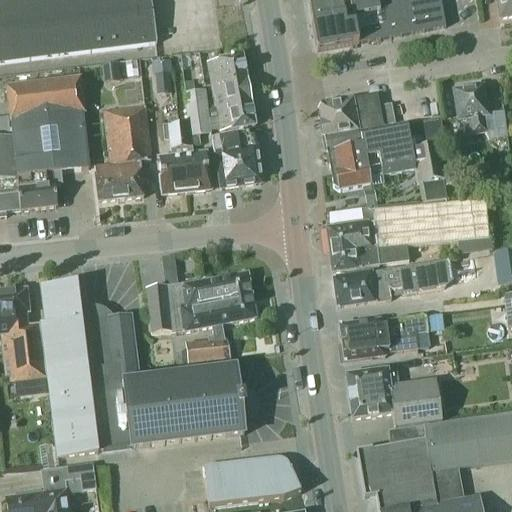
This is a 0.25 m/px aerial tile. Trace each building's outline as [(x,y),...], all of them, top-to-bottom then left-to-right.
[(156,46),(149,0),(40,0),(0,5),(0,66),(154,46),(156,46)] [(307,0),(308,6),(312,25),(311,25),(316,55),(445,30),(440,2),(418,6),(416,0),(307,0)] [(511,20),(511,0),(495,0),(499,22),(511,20)] [(206,64),(210,88),(245,82),(241,58),(206,64)] [(171,96),(169,76),(168,63),(155,64),(156,77),(158,97),(171,96)] [(121,84),(118,65),(101,68),(103,87),(121,84)] [(0,221),(6,221),(6,216),(56,210),(54,190),(61,189),(60,176),(70,175),(88,173),(82,116),(83,116),(79,80),(5,89),(9,126),(11,125),(13,141),(10,142),(0,142),(0,221)] [(249,105),(245,82),(210,88),(214,111),(249,105)] [(480,88),(477,87),(471,88),(470,90),(453,93),(458,123),(468,122),(471,138),(486,135),(484,119),(488,118),(483,88),(480,88)] [(205,93),(184,95),(188,126),(189,139),(190,139),(209,137),(205,93)] [(378,109),(376,98),(353,102),(352,101),(324,107),(322,105),(317,113),(318,114),(320,124),(319,124),(322,141),(321,141),(324,156),(331,154),(327,159),(332,190),(339,195),(368,190),(367,182),(382,179),(382,181),(414,175),(416,188),(443,183),(437,149),(444,147),(440,122),(406,128),(406,127),(394,129),(390,107),(378,109)] [(249,105),(214,111),(219,135),(254,129),(249,105)] [(150,163),(144,111),(102,116),(108,168),(94,170),(98,206),(143,200),(139,164),(150,163)] [(177,127),(185,196),(208,194),(204,156),(192,158),(190,139),(189,139),(188,126),(177,127)] [(185,196),(177,127),(167,128),(171,160),(158,162),(162,199),(185,196)] [(249,140),(249,135),(211,140),(213,159),(217,159),(221,192),(261,187),(255,139),(249,140)] [(446,188),(458,185),(455,172),(443,175),(446,188)] [(488,243),(484,204),(408,211),(365,218),(366,228),(325,232),(330,275),(408,265),(406,251),(488,243)] [(450,283),(447,264),(391,272),(332,281),(336,310),(389,302),(388,293),(450,283)] [(210,310),(252,302),(247,276),(198,286),(197,283),(145,290),(150,336),(183,331),(179,310),(209,305),(210,310)] [(46,380),(52,440),(54,462),(98,458),(97,454),(102,453),(103,457),(127,454),(127,451),(131,450),(243,436),(240,409),(244,409),(243,398),(238,398),(235,371),(138,383),(131,319),(114,321),(108,315),(101,310),(92,309),(84,311),(82,312),(79,314),(76,286),(39,290),(44,325),(38,326),(44,380),(46,380)] [(0,342),(5,385),(44,380),(38,326),(25,328),(24,315),(28,315),(25,292),(0,294),(0,342)] [(511,328),(511,296),(503,298),(506,330),(511,328)] [(255,321),(252,302),(210,310),(209,305),(179,310),(183,331),(183,335),(212,329),(214,339),(208,340),(208,343),(186,346),(188,366),(223,362),(221,342),(224,342),(221,328),(255,321)] [(417,352),(415,341),(415,336),(425,334),(423,319),(402,322),(401,321),(380,324),(380,322),(338,328),(344,364),(384,359),(383,353),(388,353),(389,356),(417,352)] [(387,374),(387,372),(345,378),(351,422),(392,417),(394,431),(439,425),(434,383),(398,387),(396,373),(387,374)] [(511,463),(511,416),(388,433),(390,448),(354,454),(362,500),(375,498),(376,511),(479,511),(477,500),(462,502),(457,471),(511,463)] [(279,460),(277,460),(275,460),(203,468),(208,511),(282,503),(283,503),(299,496),(288,467),(287,465),(286,464),(284,462),(283,461),(281,460),(279,460)] [(42,494),(38,494),(5,500),(6,511),(67,511),(65,490),(64,490),(63,483),(78,480),(81,492),(81,496),(95,493),(90,465),(39,473),(42,494)]
